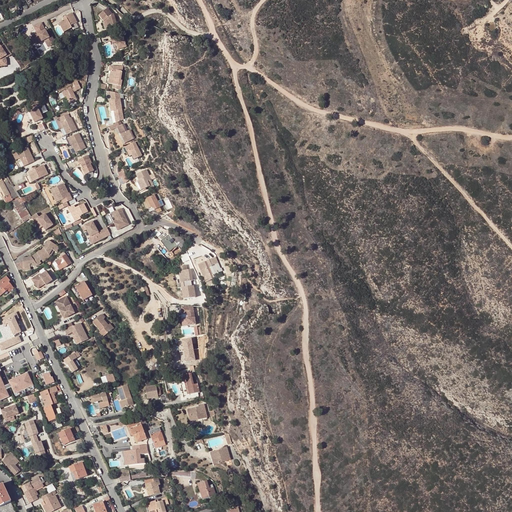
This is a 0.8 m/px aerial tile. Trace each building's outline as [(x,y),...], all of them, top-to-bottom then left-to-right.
[(19,9),(17,5),(9,9),(12,13),(19,9)] [(100,16),(105,22),(107,21),(109,28),(118,25),(115,15),(113,15),(109,9),(100,16)] [(72,27),(71,25),(78,22),(73,13),(67,16),(68,18),(65,19),(60,21),(64,31),(72,27)] [(32,37),(35,43),(41,40),(42,42),(45,40),(47,39),(50,46),(56,43),(52,36),(49,37),(46,30),(43,31),(42,29),(45,28),(42,23),(35,27),(38,34),(32,37)] [(117,34),(110,36),(112,43),(113,43),(116,42),(119,50),(126,48),(123,36),(118,37),(117,34)] [(7,60),(5,57),(4,56),(5,55),(6,54),(7,55),(8,57),(12,54),(5,44),(1,46),(0,45),(0,64),(7,64),(7,60)] [(120,79),(122,66),(109,66),(108,70),(110,71),(108,83),(113,84),(116,84),(115,88),(120,89),(122,79),(120,79)] [(65,96),(68,103),(75,100),(71,92),(69,89),(61,93),(63,97),(65,96)] [(120,98),(113,99),(112,95),(113,91),(105,90),(104,94),(106,102),(108,101),(109,101),(111,111),(114,110),(117,122),(118,122),(124,118),(120,98)] [(31,125),(34,124),(33,123),(41,118),(36,107),(28,111),(25,113),(27,118),(25,123),(31,125)] [(70,117),(60,122),(63,128),(67,134),(76,130),(70,117)] [(120,135),(124,143),(132,139),(127,130),(125,131),(122,125),(120,126),(118,122),(117,122),(114,124),(106,127),(108,131),(115,128),(119,135),(120,135)] [(78,133),(68,138),(72,144),(76,152),(85,147),(78,133)] [(127,151),(129,156),(132,154),(134,159),(142,155),(135,141),(125,147),(127,151)] [(27,147),(17,152),(22,162),(24,167),(34,162),(27,147)] [(90,154),(78,159),(81,164),(82,167),(82,168),(85,175),(96,169),(92,162),(94,162),(90,154)] [(43,165),(35,169),(32,170),(27,173),(28,175),(32,182),(48,174),(43,165)] [(134,177),(140,190),(142,189),(151,185),(148,180),(152,178),(147,168),(137,173),(138,175),(134,177)] [(5,174),(0,175),(0,176),(2,180),(0,181),(0,196),(0,197),(2,197),(6,203),(12,200),(4,183),(9,180),(7,176),(5,174)] [(19,196),(9,180),(4,183),(12,200),(19,196)] [(72,199),(71,195),(68,197),(67,193),(68,193),(63,182),(53,187),(52,186),(49,187),(57,202),(62,200),(64,203),(67,202),(72,199)] [(159,200),(156,194),(144,199),(147,205),(151,203),(152,206),(154,206),(155,206),(156,208),(162,206),(159,200)] [(76,208),(75,206),(73,207),(73,206),(70,207),(69,208),(76,222),(81,219),(80,216),(88,212),(84,203),(76,208)] [(152,206),(151,203),(147,205),(150,212),(156,208),(155,206),(154,206),(152,206)] [(31,218),(23,204),(20,205),(16,207),(15,208),(24,223),(31,218)] [(121,207),(114,211),(119,220),(115,222),(118,229),(130,223),(121,207)] [(43,227),(46,231),(53,225),(45,214),(39,218),(36,214),(31,218),(35,222),(37,220),(43,227)] [(101,230),(99,231),(97,232),(96,230),(97,228),(95,225),(98,223),(96,219),(85,224),(87,229),(91,235),(94,242),(105,237),(101,230)] [(37,220),(35,222),(40,229),(43,227),(37,220)] [(101,230),(105,237),(111,234),(107,227),(101,230)] [(160,241),(163,245),(165,243),(170,250),(177,245),(177,244),(174,240),(177,237),(172,231),(160,241)] [(174,240),(177,244),(183,240),(179,236),(177,237),(174,240)] [(44,261),(51,256),(50,254),(53,248),(55,250),(56,250),(59,245),(49,239),(44,248),(38,252),(43,259),(44,261)] [(180,248),(186,243),(183,240),(177,244),(177,245),(180,248)] [(58,266),(61,270),(73,262),(65,251),(58,256),(59,258),(56,260),(59,265),(58,266)] [(43,259),(38,252),(32,256),(24,258),(25,261),(26,268),(26,270),(32,269),(32,266),(31,264),(37,263),(39,265),(42,262),(41,260),(43,259)] [(212,266),(209,259),(202,262),(202,263),(210,280),(215,277),(214,275),(216,274),(212,266)] [(206,281),(210,280),(202,263),(198,265),(206,281)] [(183,288),(184,300),(196,298),(194,287),(192,287),(191,280),(193,280),(192,270),(188,271),(188,266),(180,267),(182,283),(184,283),(185,288),(183,288)] [(32,279),(38,287),(45,282),(46,284),(46,285),(53,280),(47,271),(41,275),(40,276),(39,274),(32,279)] [(0,296),(8,290),(13,286),(9,281),(10,280),(6,276),(0,281),(0,296)] [(84,281),(75,286),(80,295),(83,301),(92,296),(84,281)] [(146,285),(134,292),(136,297),(142,293),(146,290),(148,295),(150,295),(148,289),(146,285)] [(66,297),(57,301),(62,310),(60,311),(64,319),(75,313),(66,297)] [(187,326),(195,325),(193,309),(182,308),(181,314),(188,315),(188,319),(187,320),(187,326)] [(1,319),(4,325),(8,323),(15,338),(9,340),(9,341),(7,342),(9,347),(11,345),(11,346),(21,342),(18,336),(17,334),(20,333),(21,332),(15,320),(18,318),(16,312),(1,319)] [(102,337),(110,331),(107,326),(108,325),(103,319),(105,318),(102,314),(92,322),(100,331),(99,333),(102,337)] [(73,326),(71,322),(66,325),(68,328),(65,329),(67,334),(73,331),(76,338),(79,343),(88,339),(80,323),(73,326)] [(183,362),(199,359),(194,337),(178,340),(183,362)] [(6,341),(0,344),(0,348),(1,351),(9,347),(7,342),(6,341)] [(37,361),(44,358),(42,351),(35,354),(37,361)] [(76,351),(68,355),(69,357),(63,360),(65,364),(66,364),(71,373),(77,370),(72,361),(79,356),(76,351)] [(23,390),(33,386),(27,373),(20,376),(23,383),(19,385),(16,378),(15,378),(9,381),(14,394),(23,390)] [(46,385),(54,382),(52,377),(51,378),(49,373),(42,376),(46,385)] [(193,384),(191,373),(185,374),(187,386),(189,386),(191,394),(199,392),(198,383),(193,384)] [(15,376),(15,378),(16,378),(19,385),(23,383),(20,376),(20,374),(15,376)] [(111,374),(105,376),(107,382),(109,381),(111,385),(116,383),(112,374),(111,374)] [(0,388),(4,386),(0,377),(0,400),(9,397),(6,390),(5,389),(0,391),(0,388)] [(152,385),(152,382),(146,383),(146,386),(145,387),(148,398),(158,396),(158,394),(161,394),(159,384),(152,385)] [(56,419),(51,405),(50,403),(56,400),(53,395),(55,394),(54,392),(57,391),(57,392),(61,391),(58,385),(40,393),(45,407),(43,408),(49,422),(56,419)] [(133,405),(128,391),(126,385),(117,389),(122,402),(120,402),(122,409),(133,405)] [(34,393),(27,396),(29,403),(37,400),(34,393)] [(109,405),(106,393),(91,397),(93,402),(98,401),(100,408),(109,405)] [(198,407),(188,409),(190,416),(189,416),(190,421),(200,419),(207,417),(204,404),(198,406),(198,407)] [(16,408),(14,409),(13,406),(1,410),(0,408),(0,407),(0,414),(2,413),(4,418),(13,415),(14,415),(18,414),(16,408)] [(146,439),(141,425),(147,423),(145,417),(139,418),(140,420),(128,425),(132,435),(134,434),(135,436),(137,443),(146,439)] [(24,423),(30,440),(37,438),(35,434),(37,434),(37,432),(36,432),(36,431),(36,430),(33,420),(24,423)] [(52,430),(62,426),(60,421),(50,425),(52,430)] [(108,433),(106,425),(100,427),(103,434),(108,433)] [(151,435),(155,448),(162,446),(161,443),(164,442),(163,440),(164,440),(160,428),(149,431),(151,435)] [(75,440),(70,429),(58,434),(63,443),(70,440),(71,442),(75,440)] [(40,441),(38,442),(37,438),(30,440),(36,458),(45,455),(41,444),(40,444),(40,443),(41,443),(40,441)] [(132,450),(113,452),(114,458),(110,458),(112,467),(146,463),(145,454),(150,453),(149,444),(132,446),(132,450)] [(220,463),(231,460),(227,447),(221,448),(221,450),(214,452),(220,463)] [(214,452),(211,452),(213,459),(212,459),(214,465),(220,463),(214,452)] [(14,475),(20,471),(15,465),(18,462),(19,461),(11,453),(2,461),(14,475)] [(87,476),(82,462),(69,467),(69,468),(71,472),(71,473),(73,472),(76,480),(87,476)] [(33,481),(28,483),(26,490),(27,491),(23,492),(29,503),(38,499),(32,488),(42,483),(38,477),(32,480),(33,481)] [(147,490),(150,491),(151,496),(160,493),(158,485),(160,485),(158,478),(152,479),(153,482),(145,484),(147,490)] [(209,488),(207,481),(197,484),(200,492),(202,491),(204,499),(215,495),(213,487),(209,488)] [(0,511),(15,511),(2,485),(0,485),(0,511)] [(50,492),(41,497),(43,501),(45,500),(47,503),(42,505),(45,511),(49,511),(61,506),(55,495),(52,496),(50,492)] [(155,501),(149,502),(152,511),(154,511),(165,511),(164,506),(169,504),(166,497),(161,499),(162,500),(156,502),(155,501)] [(106,511),(103,502),(93,505),(95,511),(106,511)]
